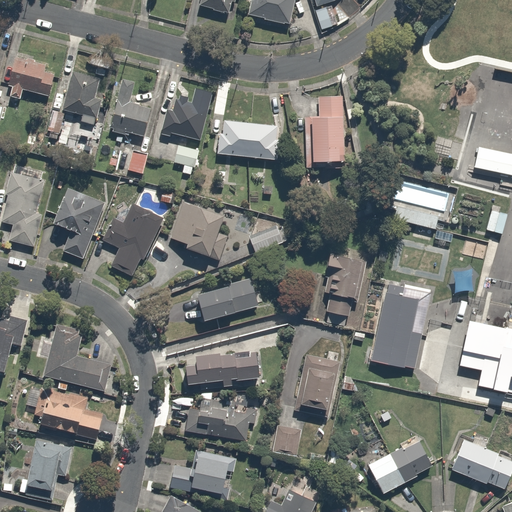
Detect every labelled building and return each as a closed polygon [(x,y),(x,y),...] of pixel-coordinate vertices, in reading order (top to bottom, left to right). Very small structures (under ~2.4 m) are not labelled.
[(231,0),(200,0),(198,5),(227,14),(231,0)] [(293,0),(249,0),(246,18),(288,27),(293,0)] [(41,66),(12,57),(4,85),(12,88),(9,97),(18,100),(22,89),(45,96),(52,77),(39,73),(41,66)] [(95,80),(72,72),(60,111),(81,118),(80,122),(93,126),(101,100),(90,97),(95,80)] [(135,81),(120,78),(111,130),(144,136),(149,105),(131,102),(135,81)] [(303,136),(311,136),(311,162),(321,162),(321,171),(343,171),(343,96),(320,96),(320,116),(303,116),(303,136)] [(209,112),(164,101),(157,131),(202,142),(209,112)] [(218,131),(216,155),(276,160),(278,129),(223,124),(222,132),(218,131)] [(141,175),(147,159),(164,165),(172,143),(151,136),(145,152),(134,148),(126,170),(141,175)] [(172,164),(182,166),(180,174),(191,176),(192,167),(197,168),(200,150),(174,146),(172,164)] [(123,160),(110,155),(105,167),(118,172),(123,160)] [(46,184),(10,172),(2,195),(8,197),(0,222),(8,225),(4,239),(26,247),(46,184)] [(79,260),(103,203),(67,188),(51,225),(68,232),(60,252),(79,260)] [(174,191),(155,188),(152,201),(172,204),(174,191)] [(222,219),(184,203),(169,237),(188,245),(187,249),(216,261),(225,239),(215,235),(222,219)] [(143,260),(162,219),(130,205),(123,221),(111,216),(100,240),(119,249),(112,264),(131,273),(138,257),(143,260)] [(442,218),(398,209),(395,224),(439,233),(442,218)] [(280,224),(247,236),(254,254),(286,243),(280,224)] [(369,263),(330,253),(324,278),(331,279),(323,310),(345,315),(349,298),(360,300),(369,263)] [(252,277),(197,298),(206,324),(261,303),(252,277)] [(432,296),(387,287),(370,363),(416,373),(432,296)] [(21,348),(31,321),(9,314),(6,321),(0,319),(0,365),(7,344),(21,348)] [(511,396),(511,332),(473,324),(463,369),(482,372),(478,390),(511,396)] [(78,333),(54,327),(41,374),(109,392),(116,364),(73,352),(78,333)] [(184,366),(186,387),(199,385),(200,391),(236,387),(236,383),(261,380),(258,353),(218,358),(217,354),(195,357),(195,364),(184,366)] [(329,413),(339,363),(302,356),(299,372),(307,373),(301,407),(329,413)] [(40,408),(36,424),(97,439),(103,415),(84,410),(87,397),(31,384),(26,404),(40,408)] [(258,407),(200,398),(198,408),(187,406),(183,430),(241,439),(244,420),(256,422),(258,407)] [(301,428),(278,424),(274,451),(297,455),(301,428)] [(511,464),(511,461),(463,439),(449,470),(499,493),(511,464)] [(418,440),(367,466),(382,494),(433,467),(418,440)] [(68,450),(34,442),(24,486),(50,492),(56,468),(64,470),(68,450)] [(228,456),(197,451),(191,490),(222,495),(228,456)] [(189,467),(172,464),(169,490),(185,492),(189,467)] [(311,511),(316,501),(288,489),(282,502),(271,498),(265,511),(311,511)] [(197,511),(172,496),(162,511),(197,511)] [(511,511),(511,501),(500,507),(502,511),(511,511)]
